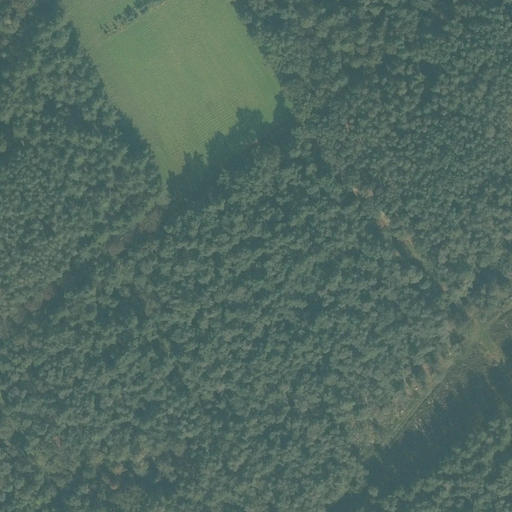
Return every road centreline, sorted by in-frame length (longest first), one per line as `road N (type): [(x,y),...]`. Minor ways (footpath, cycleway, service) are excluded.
road 1 (track): [(461,0),(0,329)]
road 2 (track): [(0,130),(28,124),(111,251),(259,511)]
road 3 (track): [(511,372),(299,118)]
road 4 (track): [(511,305),(321,511)]
road 5 (track): [(0,395),(69,511)]
